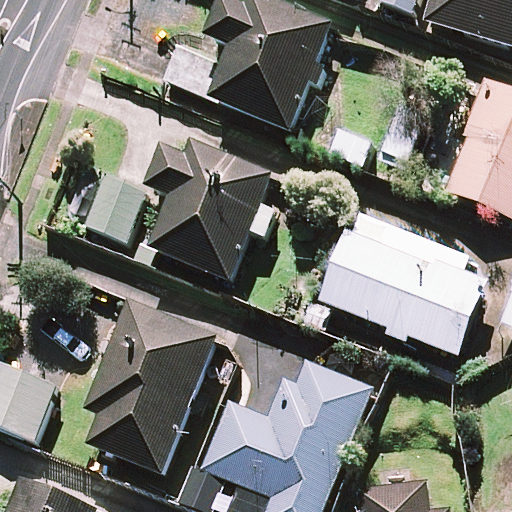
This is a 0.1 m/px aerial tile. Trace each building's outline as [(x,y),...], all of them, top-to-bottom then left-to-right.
[(227,73),(202,63),(182,54),(168,89),(292,142),(335,40),(241,0),(229,0),(207,52),(232,63),(227,73)] [(424,0),(386,0),(383,10),(416,23),(424,0)] [(511,0),(436,0),(428,33),(511,56),(511,0)] [(511,106),(487,98),(450,204),(511,225),(511,106)] [(410,177),(428,130),(401,119),(383,166),(410,177)] [(378,151),(345,137),(332,166),(366,180),(378,151)] [(275,184),(197,154),(190,170),(165,161),(150,201),(174,211),(155,262),(233,293),(253,241),(267,246),(277,221),(263,215),(275,184)] [(148,200),(109,185),(89,238),(128,253),(148,200)] [(488,293),(351,243),(324,316),(461,366),(488,293)] [(220,349),(132,314),(89,423),(103,428),(92,457),(166,486),(220,349)] [(301,394),(285,388),(269,429),(233,415),(207,481),(277,508),(275,511),(329,511),(376,395),(310,369),(301,394)] [(0,370),(0,437),(40,451),(60,391),(0,370)] [(432,511),(432,493),(363,496),(363,511),(432,511)] [(71,511),(26,494),(18,511),(71,511)]
